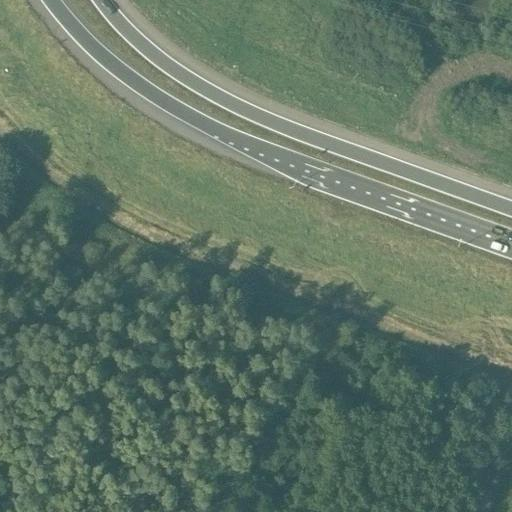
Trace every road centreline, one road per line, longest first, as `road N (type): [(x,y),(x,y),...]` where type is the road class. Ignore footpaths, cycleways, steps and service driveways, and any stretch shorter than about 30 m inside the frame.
road 1 (motorway): [(49,0),(119,71),(201,123),(511,237)]
road 2 (motorway): [(511,209),(246,111),(148,50),(100,0)]
